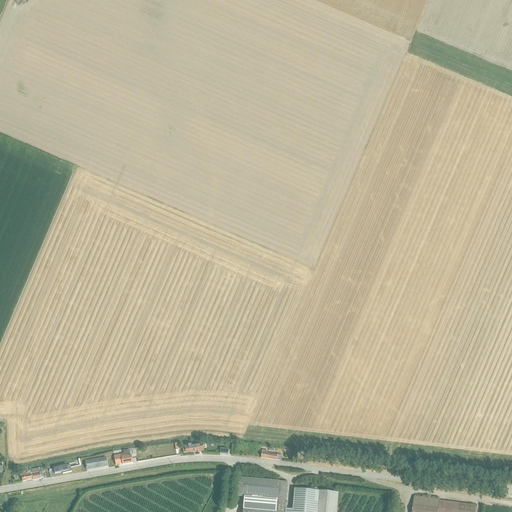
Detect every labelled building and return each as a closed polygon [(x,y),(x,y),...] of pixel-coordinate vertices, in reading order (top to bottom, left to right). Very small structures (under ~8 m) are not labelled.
[(184,449),(183,450),(184,453),(197,451),(197,452),(204,451),(203,445),(196,446),(197,447),(194,447),(193,445),(185,446),(184,447),(184,449)] [(262,450),(261,458),(280,461),(281,456),(280,456),(280,454),(268,452),(268,451),(262,450)] [(122,455),(114,456),(116,465),(133,463),(131,453),(130,453),(130,451),(124,452),(124,453),(121,454),(122,455)] [(106,458),(86,461),(87,470),(108,466),(106,458)] [(65,465),(54,467),(55,474),(64,472),(63,467),(65,467),(65,465)] [(31,472),(33,479),(33,480),(41,479),(41,478),(44,477),(42,472),(44,471),(43,468),(31,470),(31,472)] [(33,479),(31,472),(21,474),(22,482),(33,479)] [(334,511),(336,493),(295,489),(293,510),(285,509),(288,482),(239,478),(237,497),(244,497),(243,511),(334,511)] [(414,496),(411,511),(475,511),(476,505),(440,501),(440,499),(414,496)]
